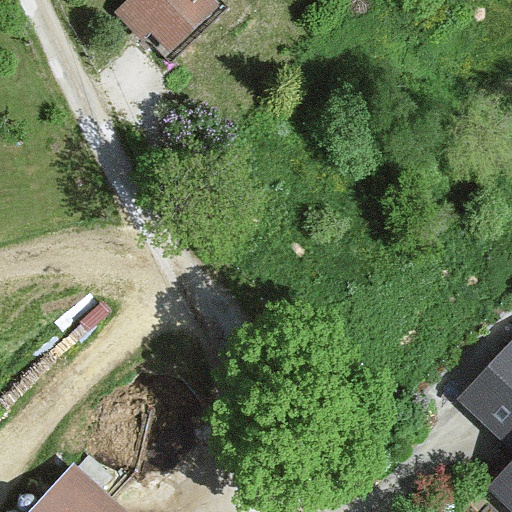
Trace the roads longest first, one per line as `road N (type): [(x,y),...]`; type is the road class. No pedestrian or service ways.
road 1 (residential): [(33,0),(209,344),(253,511)]
road 2 (track): [(180,287),(62,389),(0,461)]
road 3 (track): [(159,245),(0,269)]
